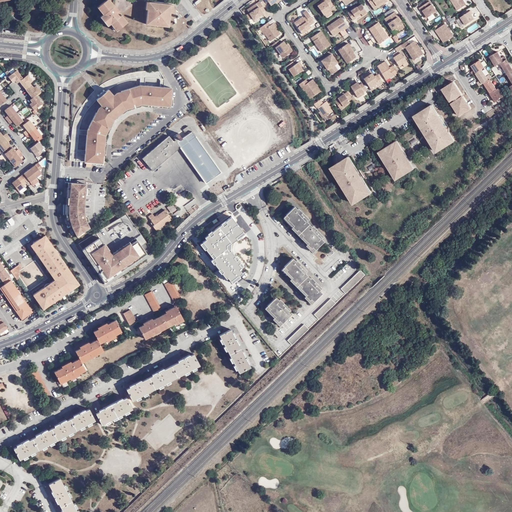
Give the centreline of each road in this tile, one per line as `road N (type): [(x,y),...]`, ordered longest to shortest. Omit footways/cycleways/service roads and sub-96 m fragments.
road 1 (residential): [(101,293),(143,272),(206,210),(442,64)]
road 2 (residential): [(260,366),(234,318),(0,441)]
road 3 (residential): [(0,369),(58,346),(159,282)]
road 4 (residential): [(304,0),(279,16),(328,90),(380,57)]
